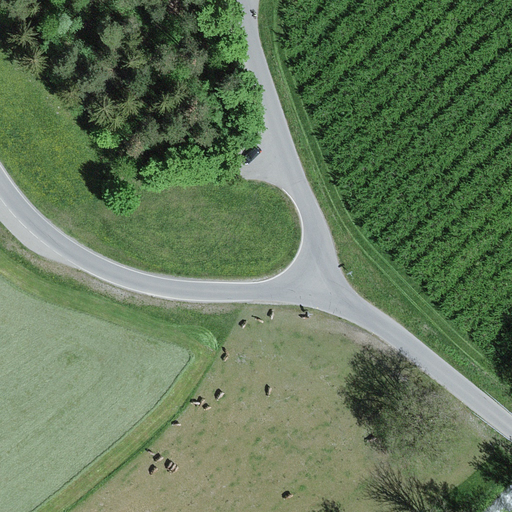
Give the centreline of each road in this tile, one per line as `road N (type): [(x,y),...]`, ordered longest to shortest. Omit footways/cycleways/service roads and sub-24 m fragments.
road 1 (unclassified): [(316,280),(283,291),(209,294),(119,278),(49,241),(0,181)]
road 2 (unclassified): [(316,280),(306,205),(270,113),(240,0)]
road 3 (unclassified): [(511,428),(316,280)]
